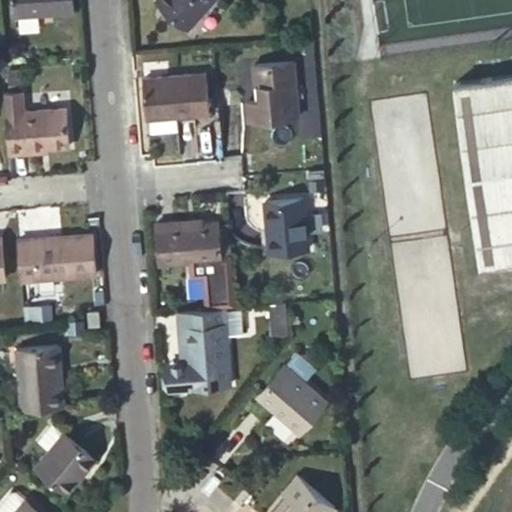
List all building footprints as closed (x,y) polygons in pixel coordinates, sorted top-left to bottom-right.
[(12,0),(14,14),(75,9),(74,0),(12,0)] [(158,0),(188,27),(211,0),(158,0)] [(294,58),(254,62),(256,83),(260,83),(261,98),(247,100),(249,118),(299,113),(294,58)] [(206,70),(143,76),(146,116),(194,113),(194,109),(209,108),(206,70)] [(511,72),(455,81),(482,264),(511,258),(511,72)] [(4,91),(9,153),(25,152),(24,147),(50,146),(70,145),(66,106),(23,110),(22,90),(4,91)] [(327,195),(325,169),(317,170),(320,196),(327,195)] [(306,195),(265,199),(267,230),(269,250),(310,246),(306,195)] [(172,224),(172,219),(155,220),(159,263),(222,258),(222,254),(219,223),(219,220),(198,222),(172,224)] [(219,223),(222,254),(231,253),(228,222),(219,223)] [(93,232),(17,239),(20,279),(96,273),(93,232)] [(224,306),(226,320),(237,319),(236,305),(224,306)] [(224,306),(179,310),(181,341),(186,341),(188,362),(168,364),(170,388),(232,382),(226,320),(224,306)] [(22,409),(64,405),(59,342),(16,346),(22,409)] [(295,348),(283,363),(304,380),(316,365),(295,348)] [(304,380),(283,363),(257,394),(300,429),(326,398),(304,380)] [(36,440),(49,449),(63,432),(52,421),(36,440)] [(63,432),(49,449),(35,465),(67,491),(96,456),(65,430),(63,432)] [(225,470),(214,483),(234,500),(244,487),(225,470)] [(330,511),(336,505),(299,474),(284,492),(290,496),(276,511),(330,511)] [(13,511),(25,499),(12,488),(0,502),(0,510),(2,511),(13,511)] [(13,511),(43,511),(26,498),(25,499),(13,511)]
